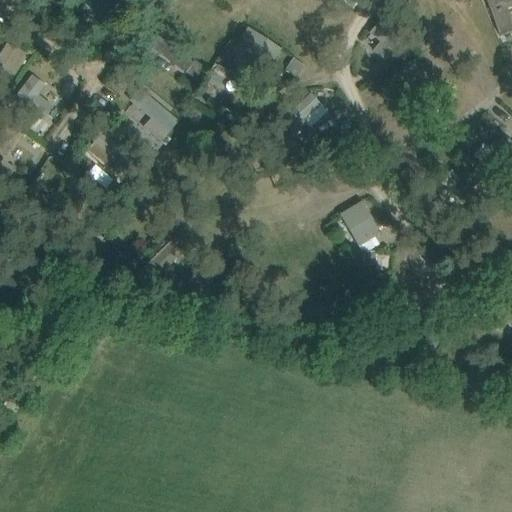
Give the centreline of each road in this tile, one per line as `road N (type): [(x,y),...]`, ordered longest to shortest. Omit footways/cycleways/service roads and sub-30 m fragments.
road 1 (track): [(511,405),(127,307),(84,287),(0,217)]
road 2 (track): [(84,287),(0,425)]
